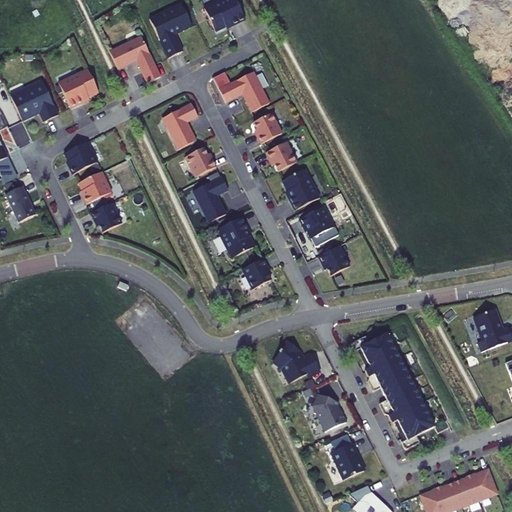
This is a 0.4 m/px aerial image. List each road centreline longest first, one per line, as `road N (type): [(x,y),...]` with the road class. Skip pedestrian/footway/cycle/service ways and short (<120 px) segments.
road 1 (residential): [(315,317),(396,473),(511,429)]
road 2 (residential): [(195,79),(48,154),(47,174),(81,259)]
road 3 (residential): [(81,259),(155,284),(199,336),(217,344),(315,317)]
road 4 (residential): [(195,79),(315,317)]
road 5 (residential): [(315,317),(511,284)]
